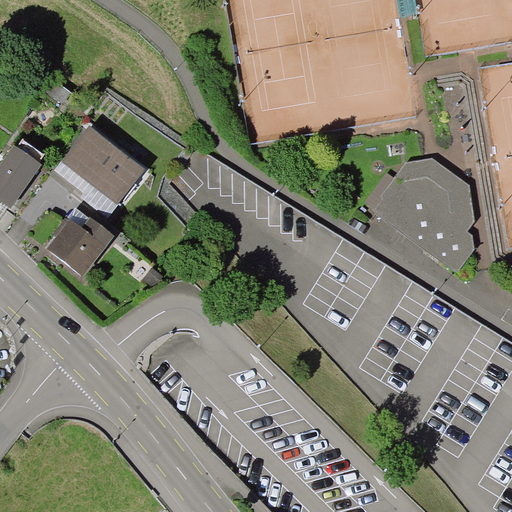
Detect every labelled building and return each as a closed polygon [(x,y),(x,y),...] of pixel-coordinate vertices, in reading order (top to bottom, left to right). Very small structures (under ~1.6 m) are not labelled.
[(118,205),(146,169),(89,125),(62,161),(118,205)] [(23,139),(17,147),(39,162),(45,155),(23,139)] [(17,147),(14,145),(0,164),(0,200),(9,207),(10,208),(42,164),(39,162),(17,147)] [(394,177),(387,173),(365,202),(375,210),(375,214),(454,271),(459,271),(475,249),(472,235),(468,231),(475,221),(470,185),(433,158),(405,162),(394,177)] [(118,205),(62,161),(54,170),(84,193),(80,197),(108,218),(118,205)] [(0,218),(9,207),(0,200),(0,218)] [(75,208),(68,217),(82,228),(89,218),(75,208)] [(114,235),(90,217),(89,218),(82,228),(68,217),(67,216),(53,234),(56,236),(46,248),(83,276),(114,235)]
